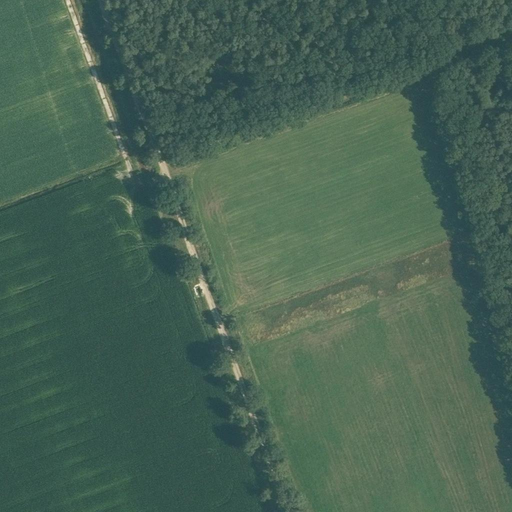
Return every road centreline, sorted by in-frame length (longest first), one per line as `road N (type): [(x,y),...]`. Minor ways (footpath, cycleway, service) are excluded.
road 1 (track): [(66,0),(136,173),(160,175),(283,511)]
road 2 (track): [(416,0),(511,341)]
